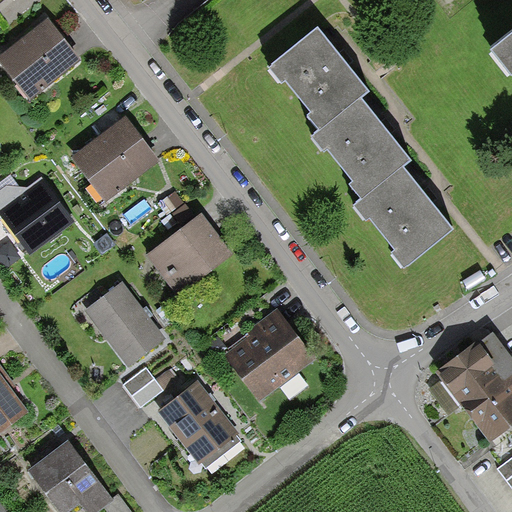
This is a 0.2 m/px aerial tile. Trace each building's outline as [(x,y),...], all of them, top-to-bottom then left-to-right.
[(54,17),(0,57),(0,60),(31,100),(86,58),(54,17)] [(315,30),(267,70),(319,132),(312,139),(362,198),(352,206),(403,267),(450,227),(399,167),(408,160),(357,100),(367,91),(315,30)] [(511,33),(493,47),(511,71),(511,33)] [(77,157),(112,200),(162,160),(127,117),(77,157)] [(3,208),(33,249),(76,218),(46,177),(3,208)] [(157,247),(191,292),(249,249),(215,204),(157,247)] [(131,269),(91,298),(140,366),(180,337),(131,269)] [(235,347),(273,395),(325,354),(287,306),(235,347)] [(447,372),(499,434),(511,422),(511,372),(485,341),(447,372)] [(0,351),(0,431),(41,403),(5,349),(0,351)] [(143,408),(168,393),(152,368),(127,384),(143,408)] [(245,432),(198,373),(160,402),(208,462),(245,432)] [(81,425),(36,459),(75,511),(94,498),(104,511),(131,492),(81,425)]
